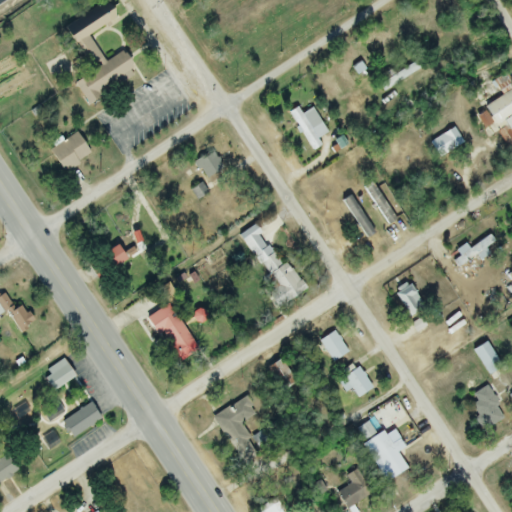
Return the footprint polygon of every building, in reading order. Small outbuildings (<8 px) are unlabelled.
[(134,77),(120,52),(102,63),(86,36),(108,24),(98,7),(59,29),(85,75),(72,83),(85,105),(134,77)] [(511,128),(511,93),(483,109),(506,152),(511,148),(511,137),(508,131),(511,128)] [(326,137),(311,109),(300,116),(295,108),(288,112),(308,147),(326,137)] [(446,152),(461,145),(453,129),(438,137),(446,152)] [(88,156),(74,135),(39,158),(52,180),(88,156)] [(193,164),(208,181),(223,169),(207,151),(193,164)] [(372,232),(347,197),(340,202),(365,237),(372,232)] [(237,236),(285,303),(301,291),(253,224),(237,236)] [(124,260),(114,245),(96,256),(106,271),(124,260)] [(452,283),(474,321),(490,311),(479,292),(477,294),(466,275),(452,283)] [(393,295),(409,317),(423,307),(407,285),(393,295)] [(154,337),(159,334),(176,361),(195,350),(167,305),(143,319),(154,337)] [(346,353),(332,332),(317,342),(331,363),(346,353)] [(497,367),(486,343),(473,349),(484,374),(497,367)] [(44,371),(47,376),(42,379),(50,392),(73,378),(61,360),(44,371)] [(264,370),(280,391),(292,381),(276,360),(264,370)] [(336,380),(343,391),(349,388),(355,398),(370,389),(357,368),(336,380)] [(465,399),(485,429),(503,417),(483,387),(465,399)] [(210,417),(237,463),(254,453),(237,424),(254,414),(244,397),(210,417)] [(97,420),(87,404),(60,424),(71,439),(97,420)] [(363,428),(371,465),(395,460),(393,449),(387,450),(384,432),(372,435),(370,426),(363,428)] [(0,482),(16,471),(4,454),(0,457),(0,482)] [(279,511),(274,502),(258,510),(258,511),(279,511)]
